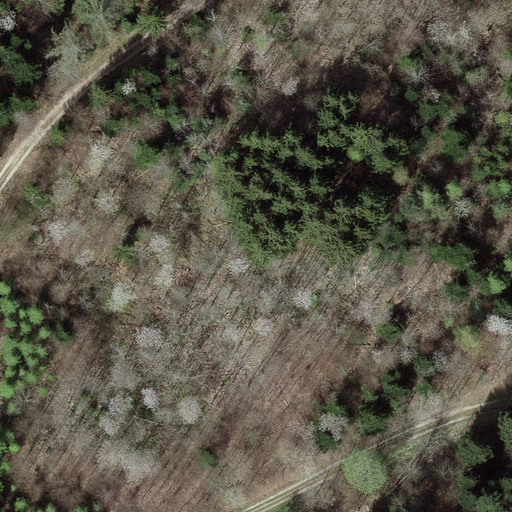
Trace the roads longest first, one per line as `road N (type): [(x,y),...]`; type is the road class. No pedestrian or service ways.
road 1 (track): [(247,511),(511,386)]
road 2 (track): [(0,195),(87,73),(202,0)]
